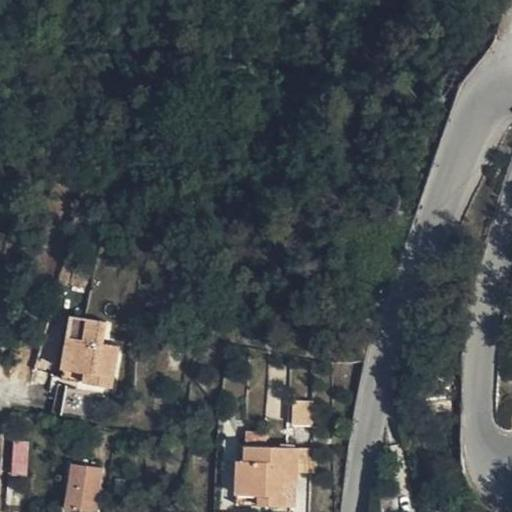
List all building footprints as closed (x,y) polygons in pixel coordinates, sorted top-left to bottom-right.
[(58,377),(112,372),(114,352),(97,349),(100,327),(66,321),(58,377)] [(110,395),(112,372),(58,377),(56,388),(110,395)] [(297,432),(317,433),(316,404),(298,404),(297,432)] [(10,474),(26,476),(29,441),(13,440),(10,474)] [(243,456),(243,499),(263,500),(263,511),(281,511),(283,491),(295,492),(303,491),(303,480),(303,457),(266,456),(265,447),(249,447),(249,456),(243,456)] [(316,457),(303,457),(303,480),(316,480),(316,457)] [(62,511),(94,511),(100,478),(67,473),(62,511)] [(295,511),(295,492),(283,491),(281,511),(295,511)] [(263,511),(263,500),(243,499),(242,511),(263,511)]
